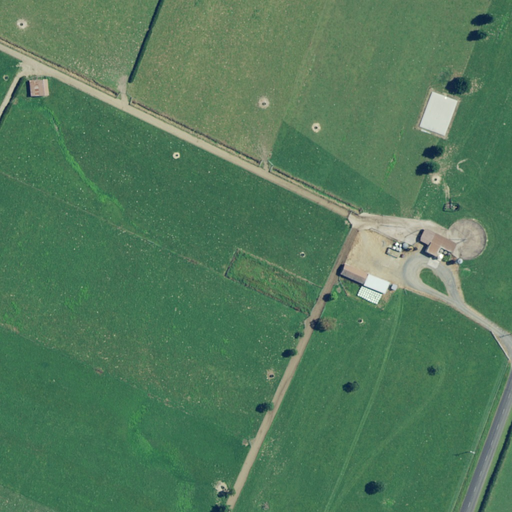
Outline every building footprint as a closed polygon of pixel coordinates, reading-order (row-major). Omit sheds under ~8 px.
[(47,96),(46,80),(30,81),(31,97),(47,96)] [(456,244),(425,229),(419,241),(429,246),(426,252),(444,261),(448,252),(452,254),(456,244)] [(414,248),(403,243),(401,249),(412,253),(414,248)] [(388,283),(345,264),(340,275),(384,294),(388,283)] [(398,286),(393,283),(390,289),(395,292),(398,286)]
